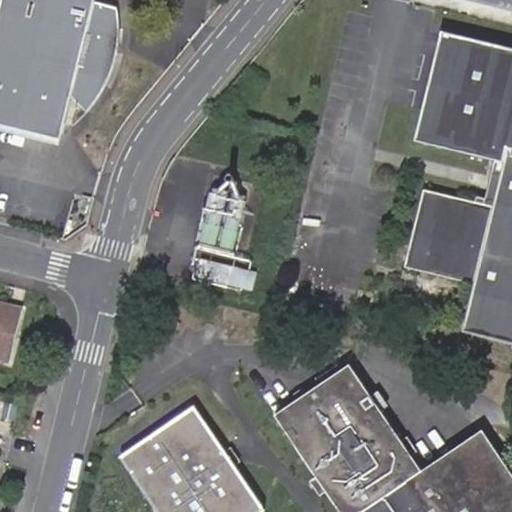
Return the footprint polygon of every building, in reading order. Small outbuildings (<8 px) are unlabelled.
[(96,0),(2,0),(0,9),(0,108),(10,111),(7,123),(31,128),(34,116),(66,123),(72,95),(87,112),(104,88),(116,53),(118,9),(95,3),(96,0)] [(511,51),(442,35),(417,140),(507,162),(496,206),(426,189),(407,269),(477,286),(466,333),(511,344),(511,51)] [(10,111),(0,108),(0,121),(7,123),(10,111)] [(34,116),(31,128),(63,136),(66,123),(34,116)] [(206,245),(199,280),(258,293),(263,268),(239,262),(256,186),(218,177),(203,244),(206,245)] [(0,375),(17,380),(31,323),(0,315),(0,375)] [(511,511),(511,473),(486,432),(424,473),(354,367),(278,418),(341,511),(511,511)] [(259,511),(191,410),(119,458),(154,511),(259,511)]
